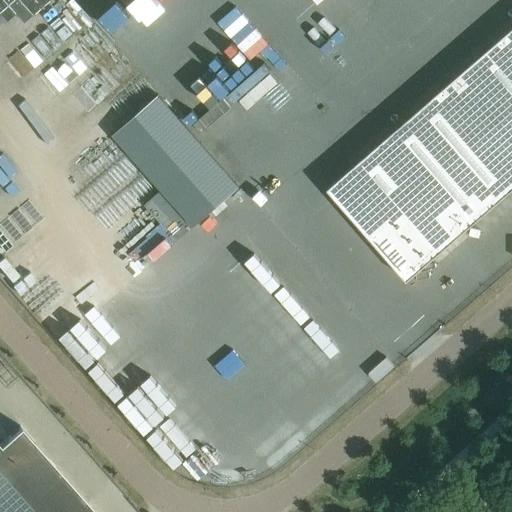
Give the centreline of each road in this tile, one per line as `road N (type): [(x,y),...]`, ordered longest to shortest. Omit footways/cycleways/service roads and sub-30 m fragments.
road 1 (unclassified): [(511,299),(263,511)]
road 2 (unclassified): [(188,511),(155,490),(0,314)]
